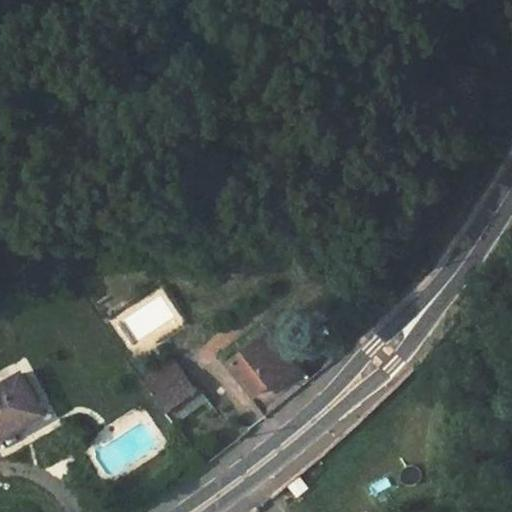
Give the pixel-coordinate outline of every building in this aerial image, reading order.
[(305,220),(334,198),(321,181),(292,203),(305,220)] [(230,362),(270,413),(308,382),(294,364),(279,344),(271,333),(230,362)] [(304,357),(289,337),(279,344),(294,364),(304,357)] [(173,358),(144,380),(156,397),(186,374),(173,358)] [(22,374),(0,385),(0,438),(5,436),(4,433),(24,422),(25,424),(37,418),(34,414),(42,409),(22,374)] [(205,400),(186,374),(156,397),(156,398),(175,422),(205,400)] [(366,483),(371,506),(400,499),(395,476),(366,483)]
